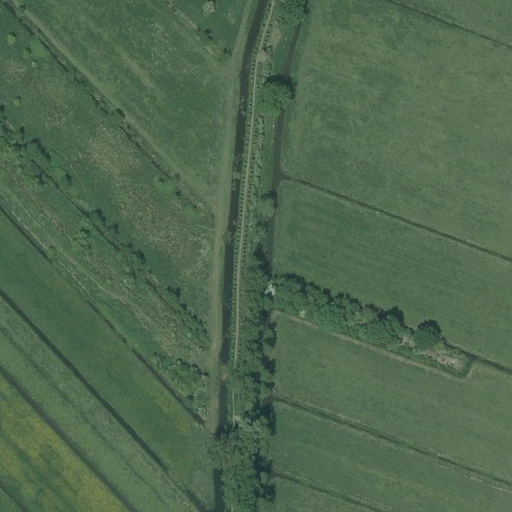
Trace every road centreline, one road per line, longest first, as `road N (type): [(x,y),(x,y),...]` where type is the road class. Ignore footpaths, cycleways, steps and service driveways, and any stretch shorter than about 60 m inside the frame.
road 1 (track): [(231,511),(239,249),(256,66),(275,0)]
road 2 (track): [(224,198),(230,89),(248,0)]
